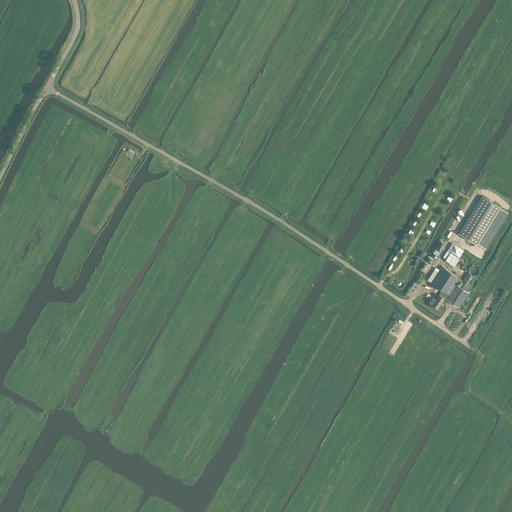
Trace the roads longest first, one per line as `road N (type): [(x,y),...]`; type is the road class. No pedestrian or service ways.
road 1 (unclassified): [(0,178),(71,46),(79,17),(72,0)]
road 2 (track): [(239,19),(161,152)]
road 3 (track): [(480,192),(408,306)]
road 4 (track): [(441,196),(370,300)]
